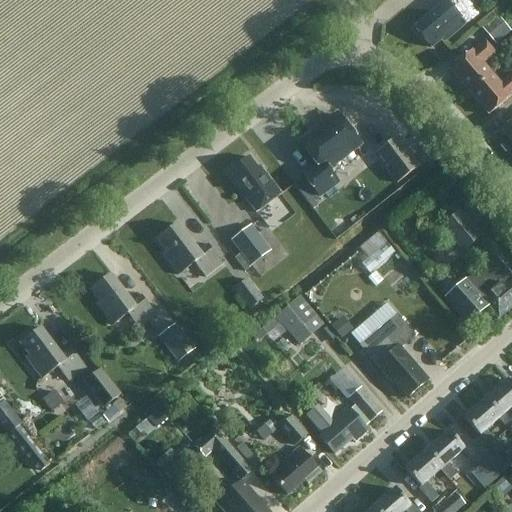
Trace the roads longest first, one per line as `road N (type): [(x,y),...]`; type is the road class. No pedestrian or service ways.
road 1 (residential): [(0,299),(332,42),(355,33)]
road 2 (residential): [(310,511),(511,337)]
road 3 (residential): [(511,204),(377,41),(355,33)]
